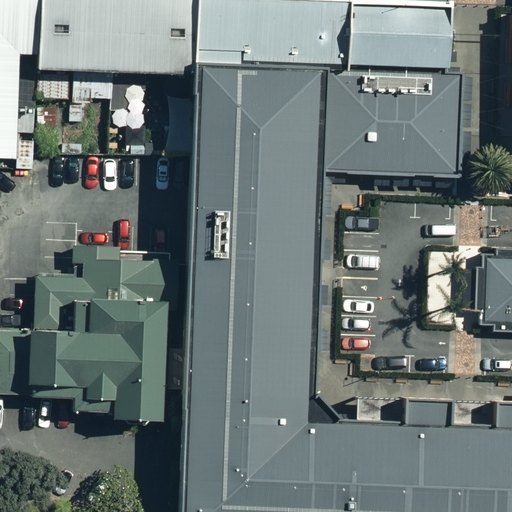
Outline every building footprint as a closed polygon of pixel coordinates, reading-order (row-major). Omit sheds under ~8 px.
[(33,0),(0,0),(0,168),(4,168),(12,168),(14,81),(31,81),(33,0)] [(33,0),(31,81),(35,81),(194,83),(194,68),(195,0),(33,0)] [(351,3),(267,0),(195,0),(194,68),(326,72),(349,73),(351,3)] [(447,7),(351,3),(349,73),(446,75),(447,7)] [(326,72),(194,68),(194,83),(191,159),(188,257),(184,402),(181,505),(180,511),(511,511),(511,407),(358,402),(357,428),(336,427),(314,405),(319,288),(319,263),(322,174),(326,72)] [(326,72),(322,174),(457,177),(460,76),(446,75),(349,73),(326,72)] [(494,254),(481,254),(481,267),(475,267),(475,272),(474,291),(474,311),(474,314),(479,314),(479,329),(491,329),(491,331),(491,334),(511,334),(511,248),(494,248),(494,250),(494,254)] [(26,252),(23,398),(184,402),(188,257),(26,252)] [(339,263),(319,263),(319,288),(338,288),(340,288),(340,263),(339,263)] [(474,311),(475,272),(464,272),(463,311),(474,311)]
